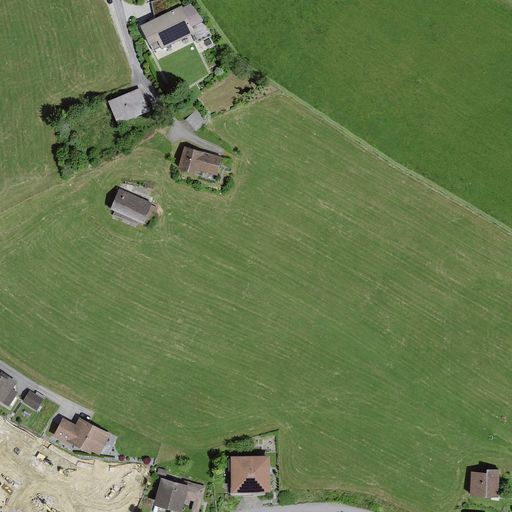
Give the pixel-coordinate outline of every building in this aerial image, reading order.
[(153,0),(152,0),(155,17),(181,6),(178,0),(153,0)] [(155,17),(140,25),(154,51),(161,47),(162,48),(192,34),(198,43),(213,36),(204,21),(192,2),(183,6),(182,5),(181,6),(155,17)] [(150,111),(140,87),(108,100),(118,124),(150,111)] [(208,120),(197,109),(185,120),(196,131),(208,120)] [(200,169),(217,174),(223,156),(184,145),(178,167),(199,173),(200,169)] [(140,221),(151,226),(159,207),(152,204),(153,203),(120,188),(112,207),(116,209),(114,214),(138,225),(140,221)] [(0,373),(0,400),(9,406),(18,392),(13,388),(18,381),(2,371),(0,373)] [(44,399),(30,390),(23,401),(37,410),(44,399)] [(63,417),(53,435),(70,444),(71,442),(91,453),(92,451),(100,455),(112,433),(80,416),(76,424),(63,417)] [(270,454),(232,454),(232,490),(271,490),(270,454)] [(487,471),(471,470),(470,494),(499,496),(501,468),(487,467),(487,471)] [(161,477),(153,504),(170,508),(168,511),(199,511),(207,486),(185,480),(184,483),(161,477)]
